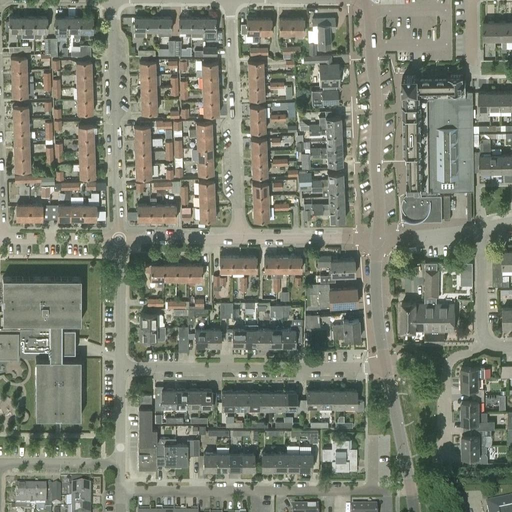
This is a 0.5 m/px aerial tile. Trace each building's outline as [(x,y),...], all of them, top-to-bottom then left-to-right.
[(6,21),(5,30),(8,30),(16,31),(16,37),(21,37),(21,17),(8,17),(8,21),(6,21)] [(21,17),(21,37),(32,38),(33,17),(21,17)] [(33,17),(32,38),(39,38),(40,31),(46,31),(46,17),(33,17)] [(54,17),(54,32),(55,32),(55,37),(67,37),(67,32),(67,18),(54,17)] [(134,17),(134,31),(141,31),(141,36),(146,36),(146,31),(146,18),(134,17)] [(334,17),(312,18),(312,24),(317,24),(318,47),(330,46),(329,31),(335,30),(334,17)] [(67,18),(67,32),(73,32),(73,38),(79,38),(79,32),(79,23),(79,18),(67,18)] [(79,23),(79,32),(92,32),(92,18),(79,18),(79,23)] [(146,18),(146,31),(158,31),(158,21),(158,18),(146,18)] [(158,31),(158,35),(170,36),(170,31),(170,18),(158,18),(158,21),(158,31)] [(179,18),(178,31),(185,31),(185,36),(191,36),(191,31),(191,18),(179,18)] [(191,36),(191,37),(203,37),(203,31),(203,18),(191,18),(191,31),(191,36)] [(203,37),(203,39),(215,39),(215,31),(215,18),(203,18),(203,31),(203,37)] [(240,23),(240,33),(245,33),(252,33),(252,41),(259,41),(259,34),(258,34),(258,18),(246,18),(246,23),(240,23)] [(258,18),(258,34),(259,34),(270,34),(270,18),(258,18)] [(279,18),(278,34),(290,34),(291,18),(279,18)] [(291,18),(290,34),(302,34),(303,18),(291,18)] [(495,21),(483,22),(483,40),(483,46),(490,46),(490,48),(495,48),(495,39),(495,21)] [(506,21),(495,21),(495,39),(502,39),(502,48),(507,48),(506,39),(506,21)] [(79,50),(79,55),(90,55),(90,45),(80,45),(80,50),(79,50)] [(267,47),(258,47),(258,55),(268,55),(267,47)] [(26,57),(10,58),(10,70),(26,70),(26,57)] [(154,61),(138,62),(139,75),(154,74),(154,61)] [(262,61),(247,62),(248,74),(262,73),(262,61)] [(91,62),(75,62),(75,75),(91,75),(91,62)] [(201,70),(195,70),(196,76),(201,76),(217,76),(216,63),(201,63),(201,70)] [(338,63),(319,64),(320,85),(322,85),(336,85),(339,85),(338,63)] [(26,70),(10,70),(11,83),(17,83),(26,82),(26,70)] [(262,73),(248,74),(248,86),(254,86),(263,85),(262,73)] [(154,74),(139,75),(139,88),(155,87),(154,74)] [(91,75),(75,75),(76,88),(82,87),(91,87),(91,75)] [(402,215),(403,216),(404,217),(405,218),(406,219),(408,220),(409,220),(411,220),(412,221),(414,221),(415,221),(416,221),(417,220),(418,220),(420,220),(421,219),(422,219),(422,220),(438,220),(442,220),(442,219),(441,195),(435,195),(435,190),(467,190),(471,190),(474,190),(474,184),(473,184),(472,125),(472,92),(466,92),(466,78),(462,78),(462,75),(448,75),(448,76),(417,76),(402,76),(402,91),(403,91),(403,103),(403,115),(404,115),(404,153),(407,153),(408,177),(407,177),(407,191),(410,191),(410,193),(405,198),(404,197),(403,197),(403,198),(402,199),(402,200),(402,201),(402,202),(402,203),(402,204),(402,205),(402,206),(402,207),(402,208),(403,209),(403,210),(403,211),(404,211),(404,212),(405,212),(403,215),(402,215)] [(217,76),(201,76),(201,89),(217,88),(217,76)] [(17,83),(11,83),(11,96),(27,95),(26,82),(17,83)] [(254,86),(248,86),(248,98),(263,98),(263,85),(254,86)] [(322,89),(311,90),(311,106),(323,105),(323,103),(338,102),(337,89),(336,89),(336,85),(322,85),(322,89)] [(82,87),(76,88),(76,100),(84,100),(92,100),(91,87),(82,87)] [(155,87),(139,88),(140,100),(151,100),(155,100),(155,87)] [(217,88),(201,89),(202,101),(215,101),(218,101),(217,88)] [(511,91),(500,92),(500,96),(500,109),(511,109),(511,91)] [(489,92),(478,92),(478,109),(489,109),(489,98),(489,92)] [(500,92),(489,92),(489,98),(489,109),(500,109),(500,96),(500,92)] [(84,100),(76,100),(77,113),(92,112),(92,100),(84,100)] [(151,100),(140,100),(140,113),(156,113),(155,100),(151,100)] [(215,101),(202,101),(202,111),(202,114),(218,114),(218,111),(218,101),(215,101)] [(27,106),(12,107),(12,120),(18,120),(28,119),(27,106)] [(264,106),(249,106),(249,119),(264,118),(264,106)] [(319,124),(308,125),(308,129),(325,129),(340,128),(340,116),(331,116),(331,110),(325,111),(325,116),(324,116),(319,117),(319,124)] [(264,118),(249,119),(250,131),(265,130),(264,118)] [(18,120),(12,120),(13,132),(28,132),(28,119),(18,120)] [(162,120),(155,120),(155,128),(171,128),(171,121),(162,121),(162,120)] [(195,129),(188,129),(189,136),(196,136),(211,135),(210,122),(195,123),(195,129)] [(93,126),(77,126),(78,139),(93,139),(93,126)] [(148,126),(133,127),(133,140),(149,139),(148,126)] [(325,129),(308,129),(309,134),(325,134),(325,141),(336,140),(341,140),(340,128),(325,129)] [(28,132),(13,132),(13,145),(22,145),(27,144),(29,144),(28,132)] [(196,136),(196,148),(211,148),(211,135),(196,136)] [(265,138),(250,139),(250,151),(265,151),(265,138)] [(480,150),(479,150),(479,152),(479,172),(490,172),(490,154),(490,148),(490,138),(483,138),(483,143),(480,143),(480,150)] [(93,139),(78,139),(78,152),(81,152),(94,151),(93,139)] [(149,139),(133,140),(134,152),(147,152),(149,152),(149,145),(162,145),(161,139),(149,139)] [(326,148),(309,148),(309,153),(339,152),(341,152),(341,140),(336,140),(325,141),(326,148)] [(22,145),(13,145),(14,157),(29,157),(29,144),(27,144),(22,145)] [(211,148),(196,148),(197,161),(212,160),(211,148)] [(501,148),(490,148),(490,154),(490,172),(501,171),(501,154),(501,148)] [(81,152),(78,152),(78,164),(94,164),(94,151),(81,152)] [(265,151),(250,151),(251,163),(266,162),(265,151)] [(147,152),(134,152),(134,165),(150,164),(149,152),(147,152)] [(339,152),(309,153),(309,158),(326,157),(326,165),(341,164),(341,152),(339,152)] [(501,154),(501,171),(511,171),(511,154),(501,154)] [(29,157),(14,157),(14,170),(30,170),(29,157)] [(212,160),(197,161),(197,174),(212,173),(212,160)] [(266,162),(251,163),(251,175),(266,175),(266,162)] [(78,164),(73,164),(74,170),(78,170),(79,177),(94,176),(94,164),(78,164)] [(150,164),(134,165),(135,178),(150,177),(150,175),(157,175),(157,165),(150,165),(150,164)] [(305,173),(299,173),(299,186),(310,186),(327,185),(329,185),(337,185),(342,184),(342,172),(327,172),(327,179),(311,180),(311,172),(305,173)] [(213,181),(198,181),(198,194),(206,194),(213,194),(213,181)] [(145,182),(135,182),(135,191),(143,191),(142,187),(145,187),(145,182)] [(267,183),(252,183),(252,195),(267,195),(267,183)] [(310,186),(299,186),(299,190),(301,190),(310,189),(310,190),(322,190),(327,190),(328,196),(331,196),(343,196),(342,184),(337,185),(329,185),(327,185),(310,186)] [(49,186),(41,186),(41,197),(49,197),(49,186)] [(83,204),(82,220),(95,220),(95,219),(95,205),(98,205),(98,192),(91,192),(91,197),(88,197),(88,204),(83,204)] [(206,194),(198,194),(198,207),(214,206),(213,194),(206,194)] [(267,195),(252,195),(253,207),(261,207),(268,207),(267,195)] [(70,204),(70,220),(82,220),(83,204),(83,197),(70,196),(70,204)] [(312,204),(304,204),(304,209),(309,209),(312,209),(343,208),(343,196),(331,196),(328,196),(328,202),(328,203),(312,204)] [(150,205),(149,220),(162,221),(162,218),(162,205),(155,205),(156,199),(150,199),(150,205)] [(16,204),(16,220),(29,220),(29,204),(16,204)] [(29,204),(29,220),(42,220),(42,210),(49,210),(49,204),(42,204),(29,204)] [(49,204),(49,210),(57,210),(57,220),(70,220),(70,204),(57,204),(49,204)] [(137,205),(137,220),(149,220),(150,205),(137,205)] [(162,218),(162,221),(175,221),(175,205),(162,205),(162,218)] [(214,206),(198,207),(199,220),(214,219),(214,206)] [(261,207),(253,207),(253,220),(268,219),(268,207),(261,207)] [(312,209),(309,209),(309,214),(328,214),(328,220),(344,220),(343,208),(312,209)] [(509,249),(502,249),(502,257),(502,258),(502,263),(502,268),(511,268),(511,244),(509,244),(509,249)] [(263,255),(263,271),(271,271),(271,277),(273,277),(276,277),(276,255),(263,255)] [(273,277),(273,284),(279,284),(279,277),(282,277),(282,271),(288,271),(288,268),(288,255),(276,255),(276,277),(273,277)] [(288,268),(288,271),(300,271),(300,255),(288,255),(288,268)] [(330,255),(317,255),(317,266),(330,265),(330,275),(320,275),(321,282),(335,281),(335,275),(354,274),(354,258),(330,259),(330,255)] [(219,256),(219,271),(231,271),(231,256),(219,256)] [(231,256),(231,271),(243,271),(243,256),(231,256)] [(243,256),(243,271),(255,271),(255,256),(243,256)] [(424,330),(424,342),(439,342),(443,343),(443,330),(454,330),(454,304),(436,304),(436,297),(439,297),(439,269),(437,269),(437,262),(425,262),(425,303),(424,330)] [(145,264),(145,271),(150,271),(150,279),(157,279),(157,285),(163,285),(163,279),(163,264),(150,264),(145,264)] [(163,264),(163,279),(176,279),(176,264),(163,264)] [(176,264),(176,279),(188,279),(188,264),(176,264)] [(188,264),(188,279),(201,279),(201,264),(188,264)] [(213,278),(213,285),(225,285),(225,277),(220,277),(220,275),(213,275),(213,278)] [(0,311),(0,329),(17,329),(17,353),(18,353),(49,353),(49,358),(35,358),(35,359),(40,359),(39,369),(35,369),(35,387),(39,387),(40,397),(39,408),(35,408),(35,417),(80,417),(80,408),(77,408),(75,397),(77,387),(80,387),(80,369),(77,369),(75,359),(80,359),(80,358),(61,358),(61,352),(75,352),(75,328),(61,328),(61,322),(80,322),(80,321),(76,321),(77,311),(80,311),(80,277),(71,277),(71,281),(60,282),(50,281),(50,277),(33,277),(33,281),(22,282),(11,281),(11,277),(2,277),(2,311),(0,311)] [(305,284),(305,293),(318,292),(319,306),(330,306),(357,304),(356,286),(330,288),(330,282),(305,284)] [(402,302),(401,331),(416,331),(416,330),(424,330),(425,303),(416,303),(416,302),(402,302)] [(511,307),(503,307),(503,331),(507,331),(507,326),(511,325),(511,307)] [(188,315),(188,324),(194,324),(194,313),(207,313),(207,308),(204,308),(188,308),(188,315)] [(311,314),(312,326),(320,325),(319,313),(311,314)] [(140,314),(140,326),(147,327),(157,327),(164,327),(164,326),(164,323),(162,322),(163,316),(161,314),(157,314),(140,314)] [(343,323),(331,324),(332,330),(333,339),(344,338),(344,339),(359,338),(358,321),(358,319),(342,320),(343,323)] [(282,328),(282,345),(294,345),(294,341),(301,341),(301,325),(290,325),(290,329),(282,328)] [(140,326),(139,339),(163,339),(165,338),(165,326),(164,326),(164,327),(157,327),(147,327),(140,326)] [(178,335),(178,352),(184,352),(185,352),(188,352),(188,338),(188,327),(183,327),(183,335),(178,335)] [(195,332),(195,345),(207,345),(207,334),(207,328),(195,328),(195,332)] [(207,334),(207,345),(220,345),(220,328),(207,328),(207,334)] [(232,328),(232,345),(244,345),(245,328),(232,328)] [(245,328),(244,345),(257,345),(257,344),(257,328),(245,328)] [(257,344),(257,345),(269,345),(269,328),(257,328),(257,344)] [(269,328),(269,345),(282,345),(282,328),(269,328)] [(0,359),(18,359),(18,353),(17,353),(17,329),(0,329),(0,359)] [(478,367),(461,367),(461,378),(478,378),(484,378),(484,367),(478,367)] [(478,378),(461,378),(461,389),(472,389),(472,395),(484,395),(484,389),(478,389),(478,378)] [(154,391),(154,410),(161,410),(161,406),(174,406),(174,399),(174,389),(161,389),(161,391),(154,391)] [(174,399),(174,406),(186,406),(186,389),(174,389),(174,399)] [(186,389),(186,406),(198,406),(198,389),(186,389)] [(198,389),(198,406),(211,406),(211,389),(198,389)] [(301,399),(301,411),(307,411),(307,406),(318,406),(319,389),(306,389),(306,399),(301,399)] [(319,389),(318,406),(331,407),(331,389),(319,389)] [(331,389),(331,407),(343,407),(344,389),(331,389)] [(344,389),(343,407),(355,407),(355,411),(363,411),(363,400),(356,400),(356,389),(344,389)] [(221,391),(221,408),(234,408),(234,402),(234,391),(221,391)] [(234,402),(234,408),(246,408),(246,391),(234,391),(234,402)] [(246,391),(246,408),(258,408),(259,391),(246,391)] [(259,391),(258,408),(271,408),(271,403),(271,391),(259,391)] [(271,403),(271,408),(283,408),(283,397),(284,391),(271,391),(271,403)] [(283,397),(283,408),(295,408),(295,411),(301,411),(301,399),(296,399),(296,391),(284,391),(283,397)] [(472,401),(461,401),(461,412),(479,412),(478,401),(484,401),(484,395),(472,395),(472,401)] [(138,407),(138,470),(156,470),(156,464),(156,455),(156,444),(156,439),(156,428),(151,428),(151,407),(138,407)] [(479,412),(461,412),(461,423),(472,423),(472,429),(491,429),(494,429),(494,420),(487,420),(487,412),(479,412)] [(472,435),(462,435),(462,446),(479,446),(485,446),(486,442),(486,438),(484,435),(491,435),(491,429),(472,429),(472,435)] [(299,430),(299,435),(307,435),(307,437),(309,437),(309,442),(317,442),(317,430),(307,430),(299,430)] [(322,448),(321,460),(331,460),(331,470),(356,470),(356,448),(348,448),(348,438),(332,438),(331,448),(322,448)] [(156,439),(156,444),(156,455),(164,455),(164,464),(171,464),(171,466),(176,466),(176,444),(176,439),(156,439)] [(176,444),(176,466),(181,466),(181,464),(187,464),(187,456),(192,456),(192,439),(185,439),(185,444),(176,444)] [(479,446),(462,446),(462,457),(473,457),(473,463),(487,463),(487,456),(485,454),(487,452),(487,447),(485,446),(479,446)] [(261,452),(261,469),(274,469),(274,452),(261,452)] [(274,452),(274,469),(286,469),(286,452),(274,452)] [(286,452),(286,469),(298,469),(298,461),(299,452),(286,452)] [(298,461),(298,469),(311,469),(311,452),(299,452),(298,461)] [(203,453),(203,469),(216,470),(216,453),(203,453)] [(216,453),(216,470),(228,469),(228,460),(228,453),(216,453)] [(228,460),(228,469),(240,469),(241,453),(228,453),(228,460)] [(241,453),(240,469),(253,469),(253,453),(241,453)] [(81,477),(71,477),(71,487),(81,487),(81,477)] [(15,506),(15,509),(25,509),(25,486),(15,486),(15,487),(15,506)] [(25,486),(25,509),(30,509),(30,506),(35,506),(35,486),(25,486)] [(35,486),(35,506),(45,506),(45,508),(51,508),(51,504),(51,497),(51,494),(45,494),(45,486),(35,486)] [(51,494),(51,497),(60,497),(60,486),(51,486),(51,494)] [(69,487),(69,497),(71,497),(91,497),(91,487),(69,487)] [(71,497),(71,507),(90,507),(91,507),(91,497),(71,497)] [(492,506),(488,507),(488,511),(511,511),(511,497),(511,498),(491,502),(492,506)]
